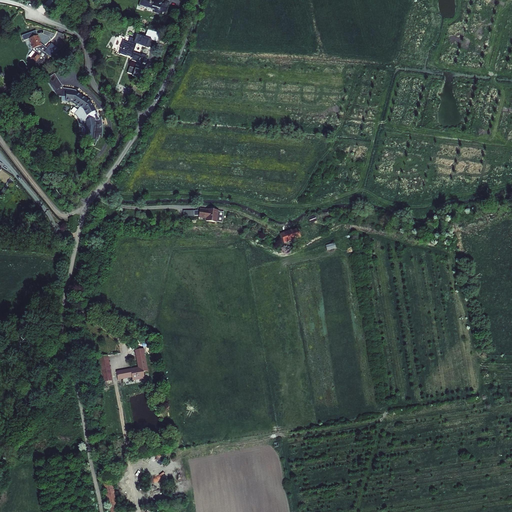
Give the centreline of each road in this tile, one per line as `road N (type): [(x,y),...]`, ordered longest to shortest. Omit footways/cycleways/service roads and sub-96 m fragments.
road 1 (track): [(82,221),(61,330),(100,511)]
road 2 (residential): [(0,0),(72,30),(98,91),(145,119)]
road 3 (unclassified): [(197,0),(145,119)]
road 4 (unclassified): [(145,119),(82,221)]
